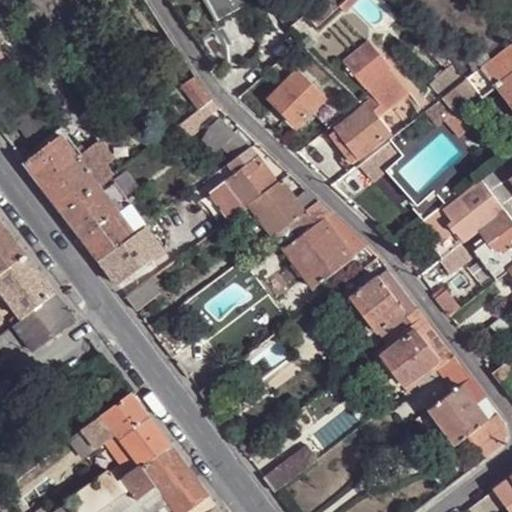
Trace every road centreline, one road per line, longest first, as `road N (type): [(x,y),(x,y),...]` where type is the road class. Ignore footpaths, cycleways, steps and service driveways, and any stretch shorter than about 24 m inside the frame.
road 1 (residential): [(511,416),(389,255),(226,97)]
road 2 (residential): [(0,182),(250,511)]
